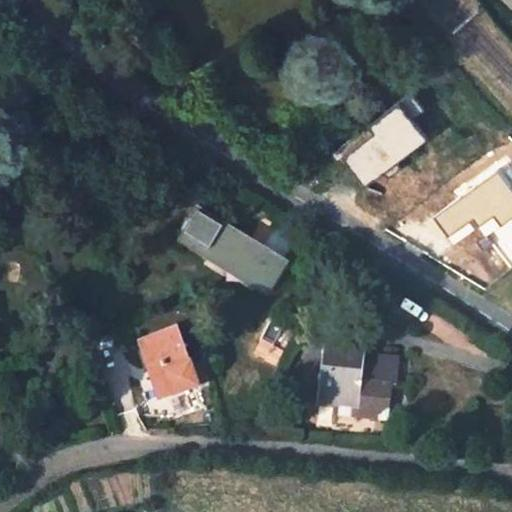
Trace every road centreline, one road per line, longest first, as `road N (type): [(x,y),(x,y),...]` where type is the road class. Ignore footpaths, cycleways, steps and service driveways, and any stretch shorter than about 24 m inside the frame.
road 1 (residential): [(27,0),(79,58),(511,332)]
road 2 (residential): [(0,501),(85,452),(161,443),(317,450),(511,474)]
road 3 (track): [(121,0),(186,131)]
